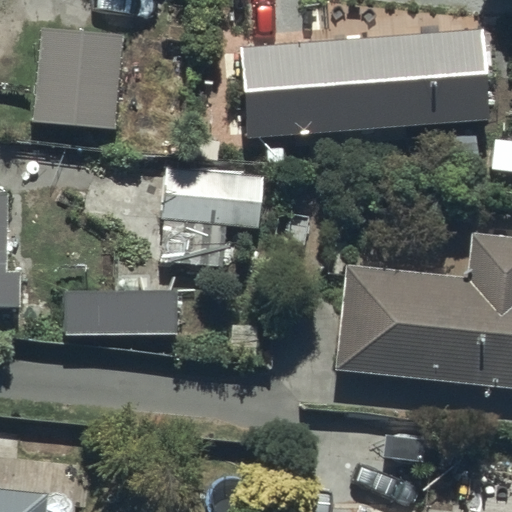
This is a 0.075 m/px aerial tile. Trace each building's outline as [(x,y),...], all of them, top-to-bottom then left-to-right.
[(482,26),(239,46),(247,140),(490,119),(482,26)] [(122,35),(38,29),(33,121),(116,126),(122,35)] [(158,171),(158,263),(226,263),(226,225),(253,225),(253,171),(158,171)] [(0,313),(20,314),(21,274),(5,274),(6,197),(0,196),(0,313)] [(346,263),(336,367),(511,384),(511,238),(471,234),(467,274),(346,263)] [(61,289),(61,334),(176,334),(176,289),(61,289)]
